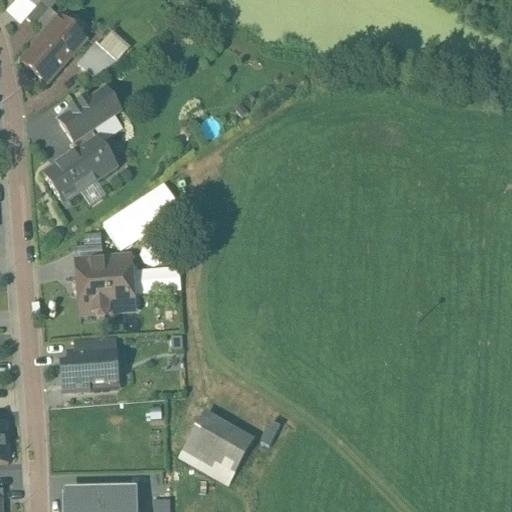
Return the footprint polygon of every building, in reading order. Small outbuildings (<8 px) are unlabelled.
[(55,6),(47,0),(44,0),(40,4),(49,12),(55,6)] [(40,4),(25,21),(34,29),(49,12),(40,4)] [(59,21),(20,64),(46,87),(85,43),(59,21)] [(95,47),(76,68),(91,81),(116,66),(95,47)] [(99,94),(56,123),(72,146),(114,117),(99,94)] [(96,139),(42,176),(62,206),(117,169),(96,139)] [(114,261),(76,264),(80,318),(92,317),(97,321),(103,320),(107,316),(107,307),(120,306),(121,293),(131,293),(129,266),(115,267),(114,261)] [(110,341),(74,344),(75,355),(111,353),(111,352),(110,341)] [(75,355),(67,356),(68,366),(60,367),(61,382),(69,382),(70,396),(88,394),(87,388),(116,386),(114,352),(111,352),(111,353),(75,355)] [(259,445),(209,418),(187,458),(237,485),(259,445)] [(0,466),(8,466),(5,426),(0,426),(0,466)] [(134,511),(134,493),(66,495),(66,511),(134,511)] [(152,511),(169,511),(169,501),(152,502),(152,511)]
